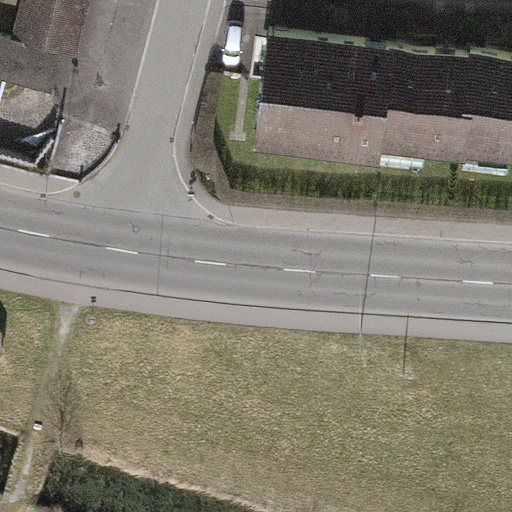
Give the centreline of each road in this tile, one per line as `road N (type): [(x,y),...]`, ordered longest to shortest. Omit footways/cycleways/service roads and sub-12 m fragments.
road 1 (primary): [(511,288),(92,247)]
road 2 (track): [(11,510),(92,247)]
road 3 (residential): [(92,247),(144,163),(184,0)]
